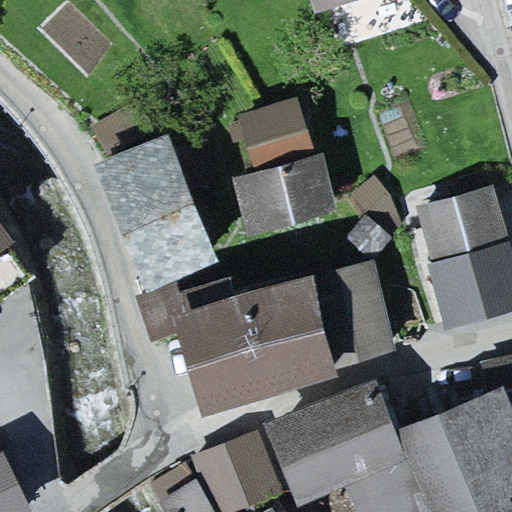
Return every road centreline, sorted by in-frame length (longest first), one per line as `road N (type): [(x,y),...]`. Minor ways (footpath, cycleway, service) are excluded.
road 1 (residential): [(170,437),(71,166),(0,80)]
road 2 (residential): [(170,437),(433,358),(511,348)]
road 3 (residential): [(65,511),(170,437)]
